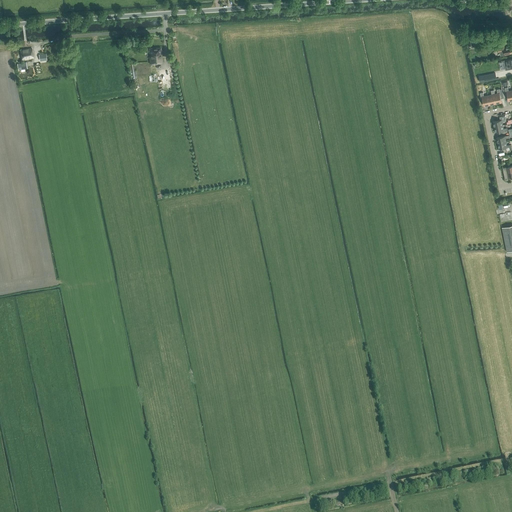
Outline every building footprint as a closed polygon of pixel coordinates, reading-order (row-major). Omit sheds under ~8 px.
[(476,48),(475,37),(467,38),(469,49),(476,48)] [(511,53),(511,48),(511,46),(505,47),(504,43),(496,44),(497,51),(499,51),(500,56),(505,55),(511,53)] [(33,57),(32,48),(21,50),(22,59),(33,57)] [(159,63),(163,62),(162,53),(162,50),(161,50),(161,48),(149,48),(150,64),(159,63)] [(511,58),(503,60),(505,70),(511,68),(511,58)] [(17,64),(18,70),(21,69),(21,71),(25,70),(25,68),(27,68),(26,62),(17,64)] [(496,79),(495,73),(483,75),(484,81),(487,81),(496,79)] [(490,105),(488,95),(484,96),(483,92),(480,93),(481,97),(482,97),(484,106),(490,105)] [(493,121),(494,127),(503,125),(502,122),(506,121),(505,116),(499,117),(500,120),(493,121)] [(496,137),(497,143),(506,141),(505,138),(509,137),(509,135),(496,137)] [(507,145),(506,141),(497,143),(499,149),(506,148),(506,151),(511,149),(511,144),(507,145)] [(511,177),(511,176),(510,166),(502,168),(505,179),(511,177)] [(511,225),(503,227),(508,252),(511,251),(511,225)]
